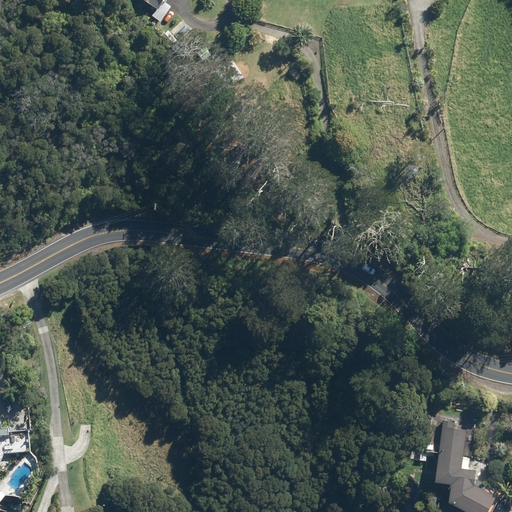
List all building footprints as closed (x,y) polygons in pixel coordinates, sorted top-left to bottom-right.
[(143,0),(157,9),(163,0),(143,0)] [(197,36),(183,20),(171,31),(170,29),(163,36),(171,45),(177,39),(185,47),(197,36)] [(1,420),(0,414),(0,413),(0,475),(5,475),(4,463),(3,456),(3,452),(34,448),(32,426),(13,428),(12,424),(6,424),(5,420),(1,420)] [(479,511),(491,511),(501,494),(489,488),(491,485),(479,479),(480,468),(466,466),(470,429),(456,427),(457,420),(446,419),(439,479),(456,481),(454,499),(479,511)] [(0,490),(1,491),(0,492),(0,494),(13,505),(22,494),(15,488),(17,486),(6,477),(0,484),(0,490)] [(473,511),(444,496),(434,511),(473,511)]
